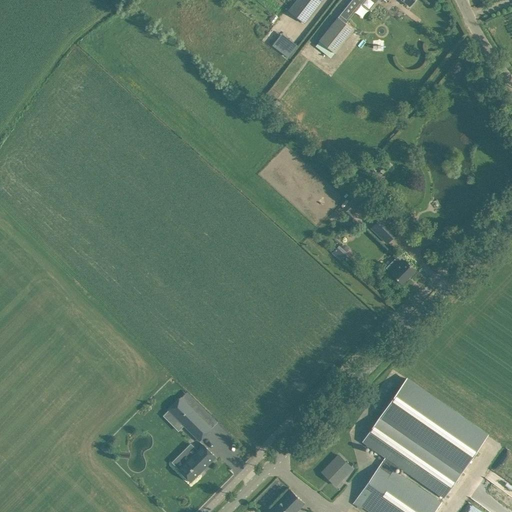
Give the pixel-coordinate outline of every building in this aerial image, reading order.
[(322,0),(296,0),(289,11),(304,23),(322,0)] [(339,17),(320,41),(335,52),(336,53),(354,29),(345,22),(347,20),(348,20),(361,4),(369,10),(376,2),(377,0),(384,0),(386,1),(386,0),(402,0),(404,1),(410,6),(414,1),(415,0),(351,0),(340,15),(339,17)] [(287,58),(297,46),(282,32),(271,44),(287,58)] [(275,100),(270,107),(276,111),(281,104),(275,100)] [(348,214),(361,202),(355,195),(342,208),(348,214)] [(383,215),(370,228),(387,244),(399,232),(383,215)] [(339,245),(332,253),(341,261),(348,253),(339,245)] [(386,267),(392,273),(402,283),(415,270),(405,260),(399,254),(386,267)] [(406,378),(363,441),(385,457),(383,460),(395,468),(397,465),(444,497),(463,471),(488,435),(406,378)] [(211,428),(179,397),(167,409),(199,441),(211,428)] [(216,457),(203,444),(177,469),(190,483),(216,457)] [(103,445),(100,448),(106,454),(109,451),(103,445)] [(339,455),(322,472),(335,485),(349,470),(343,464),(346,461),(339,455)] [(394,470),(395,468),(383,460),(355,501),(371,511),(434,511),(441,502),(394,470)] [(511,482),(494,471),(492,480),(511,493),(511,499),(511,500),(511,499),(511,495),(508,495),(500,489),(492,487),(502,494),(499,499),(507,501),(505,505),(511,506),(511,482)] [(296,511),(305,503),(291,490),(271,511),(272,511),(295,511),(296,511)]
